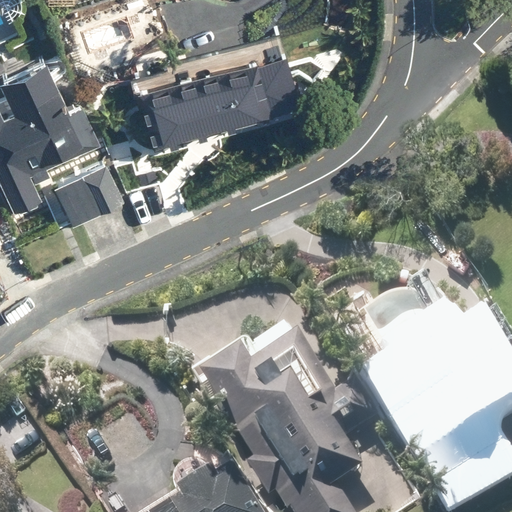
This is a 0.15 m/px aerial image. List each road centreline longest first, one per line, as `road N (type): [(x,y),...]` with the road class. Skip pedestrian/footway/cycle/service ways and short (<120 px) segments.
road 1 (residential): [(401,93),(334,173),(0,330)]
road 2 (residential): [(511,10),(422,89),(401,93)]
